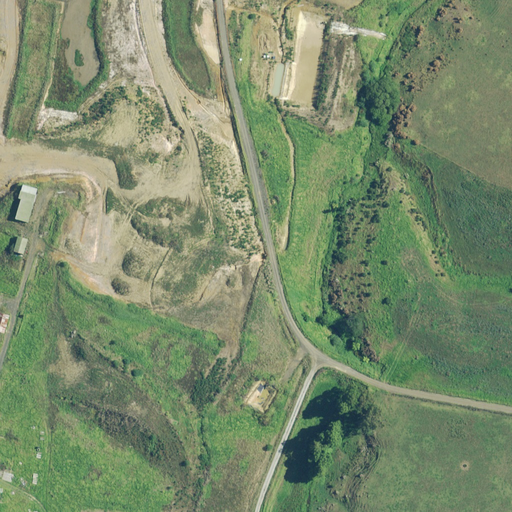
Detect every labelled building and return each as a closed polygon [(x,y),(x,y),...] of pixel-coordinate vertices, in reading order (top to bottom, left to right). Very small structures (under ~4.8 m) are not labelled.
[(27,221),(37,188),(24,184),(20,197),(23,198),(17,218),(27,221)] [(102,215),(103,213),(109,217),(113,213),(118,216),(126,206),(102,187),(88,205),(102,215)] [(28,238),(18,235),(10,265),(20,268),(28,238)] [(10,314),(0,311),(0,331),(5,333),(10,314)] [(8,426),(9,422),(3,420),(0,429),(0,436),(23,444),(27,432),(8,426)] [(16,458),(0,452),(0,467),(12,471),(16,458)] [(14,474),(4,471),(2,479),(12,482),(14,474)]
